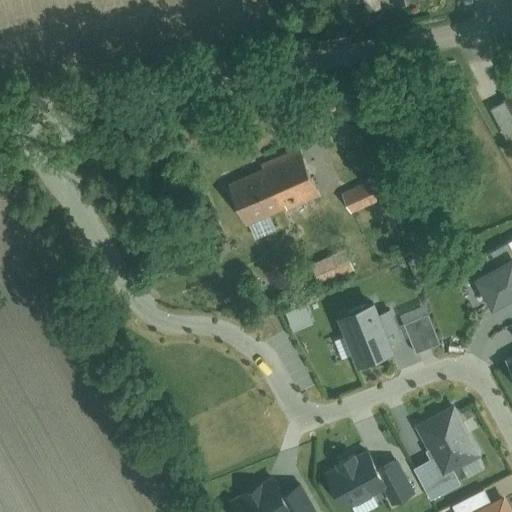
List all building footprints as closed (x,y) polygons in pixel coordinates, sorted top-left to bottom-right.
[(379,0),(370,0),(366,1),(369,15),(382,12),(379,0)] [(314,93),(320,114),(348,106),(342,85),(314,93)] [(511,95),(489,107),(506,142),(511,139),(511,95)] [(230,183),(246,224),(248,223),(254,241),(278,231),(272,214),(318,196),(302,155),(230,183)] [(343,190),(352,212),(383,199),(374,177),(343,190)] [(483,266),(472,272),(489,305),(511,293),(511,236),(477,255),(483,266)] [(320,266),(326,281),(354,270),(348,255),(320,266)] [(372,295),(335,309),(355,360),(391,346),(389,341),(401,337),(389,306),(378,310),(372,295)] [(428,312),(404,322),(415,350),(440,340),(428,312)] [(511,371),(511,343),(501,350),(511,371)] [(431,495),(450,485),(442,470),(476,452),(450,404),(417,422),(434,455),(416,465),(431,495)] [(389,500),(412,490),(395,454),(374,463),(366,446),(323,466),(341,506),(383,487),(389,500)] [(316,511),(299,479),(281,489),(271,472),(257,480),(254,475),(244,481),(228,490),(239,511),(316,511)] [(455,511),(511,511),(502,492),(488,499),(482,486),(450,502),(455,511)]
